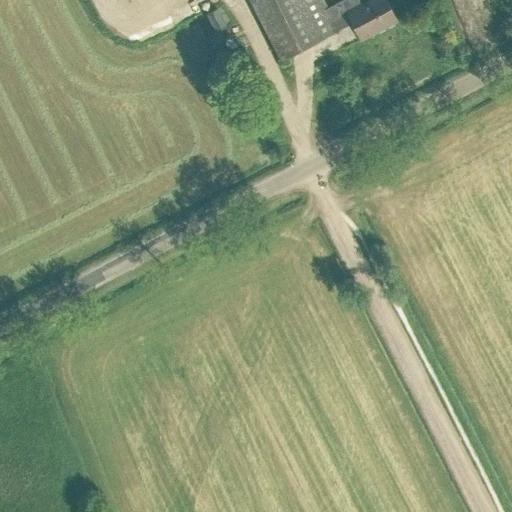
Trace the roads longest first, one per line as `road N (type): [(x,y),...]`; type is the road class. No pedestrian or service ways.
road 1 (tertiary): [(0,327),(511,60)]
road 2 (track): [(485,511),(310,166)]
